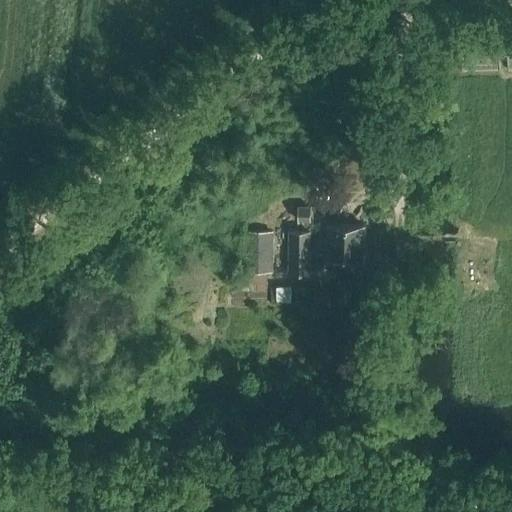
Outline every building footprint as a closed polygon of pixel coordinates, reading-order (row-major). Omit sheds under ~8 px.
[(511,50),(461,52),(462,71),(500,69),(500,53),(508,53),(508,69),(511,69),(511,50)] [(302,206),(289,206),(289,220),(302,220),(302,206)] [(328,262),(364,263),(364,243),(364,224),(328,223),(328,262)] [(291,230),(292,272),(310,272),(310,230),(291,230)] [(245,232),(244,270),(272,270),(273,232),(245,232)]
